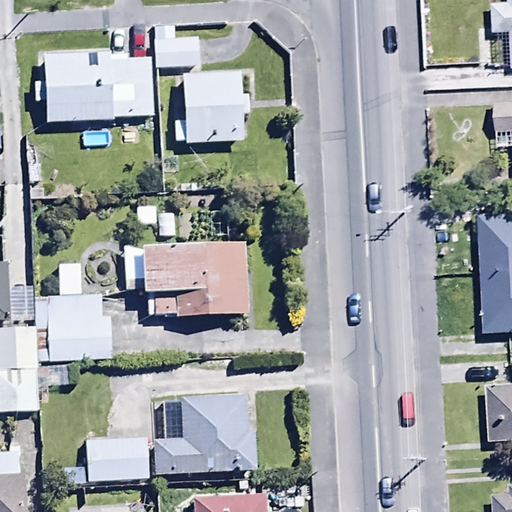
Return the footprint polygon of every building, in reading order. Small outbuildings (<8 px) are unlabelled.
[(511,0),(508,0),(508,8),(491,8),(492,39),(509,38),(510,73),(511,72),(511,0)] [(172,46),(172,32),(151,33),(153,75),(200,73),(199,45),(172,46)] [(151,122),(149,64),(125,65),(125,61),(39,64),(40,90),(30,90),(31,110),(41,109),(42,130),(109,127),(109,124),(151,122)] [(171,149),(182,148),(183,152),(240,148),(236,80),(179,83),(181,128),(170,128),(171,149)] [(511,108),(494,109),(495,153),(511,152),(511,108)] [(173,215),(157,215),(156,212),(134,212),(135,231),(157,230),(157,243),(173,242),(173,215)] [(226,242),(224,216),(206,217),(207,243),(226,242)] [(511,218),(478,219),(482,340),(511,339),(511,218)] [(123,298),(139,297),(140,303),(144,303),(145,322),(171,320),(172,327),(245,323),(242,248),(121,254),(123,298)] [(56,272),(57,301),(78,301),(77,271),(56,272)] [(5,295),(6,327),(32,326),(31,304),(31,294),(5,295)] [(100,323),(99,302),(31,304),(32,326),(32,335),(33,370),(109,366),(108,323),(100,323)] [(0,376),(33,376),(33,370),(32,335),(0,335),(0,376)] [(0,418),(34,418),(33,376),(0,376),(0,418)] [(511,392),(485,394),(489,448),(511,446),(511,392)] [(239,403),(178,406),(180,448),(151,450),(152,482),(253,478),(251,441),(241,441),(239,403)] [(84,447),(86,493),(147,490),(146,444),(84,447)] [(0,484),(17,484),(16,459),(0,459),(0,484)] [(17,484),(0,484),(0,511),(22,511),(21,484),(17,484)] [(511,511),(511,491),(508,491),(508,501),(492,501),(492,511),(511,511)] [(191,511),(261,511),(261,502),(191,505),(191,511)]
